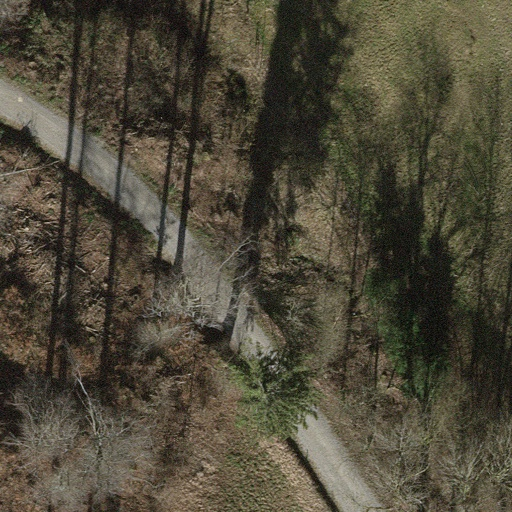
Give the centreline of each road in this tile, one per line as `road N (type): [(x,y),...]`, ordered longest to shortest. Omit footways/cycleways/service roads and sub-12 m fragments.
road 1 (track): [(365,511),(249,336),(165,231),(86,157),(0,98)]
road 2 (track): [(411,280),(511,452)]
